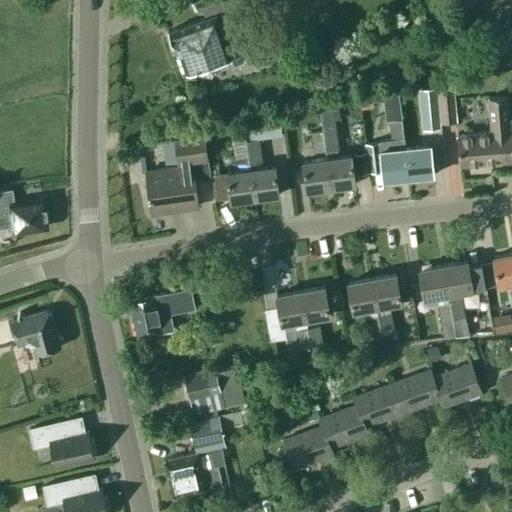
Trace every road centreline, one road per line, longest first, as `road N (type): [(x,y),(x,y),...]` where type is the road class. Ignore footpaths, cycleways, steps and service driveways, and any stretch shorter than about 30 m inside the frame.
road 1 (residential): [(89,263),(384,217),(511,206)]
road 2 (tertiary): [(89,263),(88,0)]
road 3 (tertiary): [(141,511),(89,263)]
road 4 (residential): [(312,511),(511,444)]
